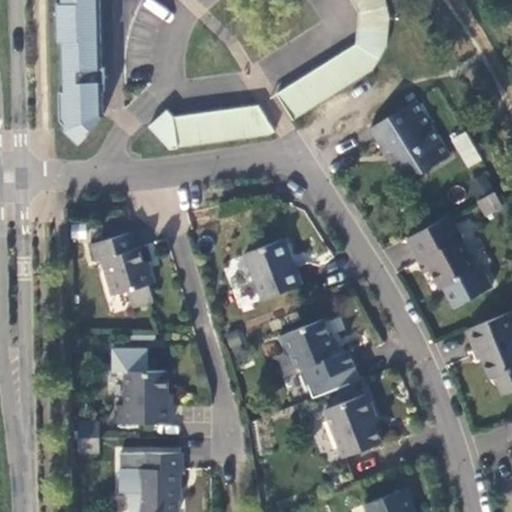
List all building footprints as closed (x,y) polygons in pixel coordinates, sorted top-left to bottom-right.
[(105,66),(103,66),(101,0),(61,0),(61,2),(57,2),(58,40),(62,40),(63,89),(64,106),(61,106),(62,118),(64,120),(79,135),(84,130),(87,133),(88,132),(106,113),(104,112),(104,89),(103,81),(106,81),(105,66)] [(391,17),(387,0),(353,0),(360,12),(359,28),(390,30),(391,17)] [(389,45),(390,30),(359,28),(358,43),(278,93),(294,120),(374,70),(389,45)] [(422,172),(451,154),(417,99),(371,128),(388,155),(394,151),(405,168),(422,172)] [(276,131),(259,104),(175,116),(179,147),(270,134),(276,131)] [(171,148),(179,147),(175,116),(168,109),(150,126),(171,148)] [(467,131),(454,139),(470,166),(483,159),(467,131)] [(394,166),(405,168),(394,151),(388,155),(394,166)] [(473,186),(480,199),(496,191),(489,178),(473,186)] [(503,205),(496,191),(480,199),(487,214),(503,205)] [(479,267),(451,215),(408,237),(421,262),(427,259),(432,269),(442,288),(445,286),(456,306),(493,286),(482,265),(479,267)] [(131,232),(93,243),(98,261),(104,259),(114,294),(129,290),(133,306),(154,300),(149,284),(155,282),(149,261),(144,263),(140,247),(136,248),(131,232)] [(264,299),(303,284),(296,266),(294,267),(290,257),(292,256),(286,238),(246,254),(264,299)] [(426,272),(432,269),(427,259),(421,262),(426,272)] [(511,311),(468,330),(475,348),(478,347),(491,378),(496,377),(504,395),(511,391),(511,311)] [(308,383),(356,365),(349,348),(345,349),(337,352),(332,339),(324,318),(280,335),(286,352),(292,354),(296,365),(302,368),(308,383)] [(340,336),(332,339),(337,352),(345,349),(340,336)] [(120,422),(173,422),(173,405),(168,405),(168,370),(126,370),(126,405),(120,405),(120,422)] [(372,414),(375,413),(367,393),(326,409),(344,457),(383,442),(372,414)] [(80,421),(80,436),(101,437),(101,421),(80,421)] [(101,452),(101,437),(80,436),(80,452),(101,452)] [(181,469),(183,469),(183,452),(143,452),(143,468),(141,468),(141,511),(178,511),(179,486),(181,486),(181,469)] [(382,497),(388,500),(408,492),(406,488),(382,497)] [(413,511),(416,511),(408,492),(388,500),(382,497),(367,503),(370,511),(413,511)]
